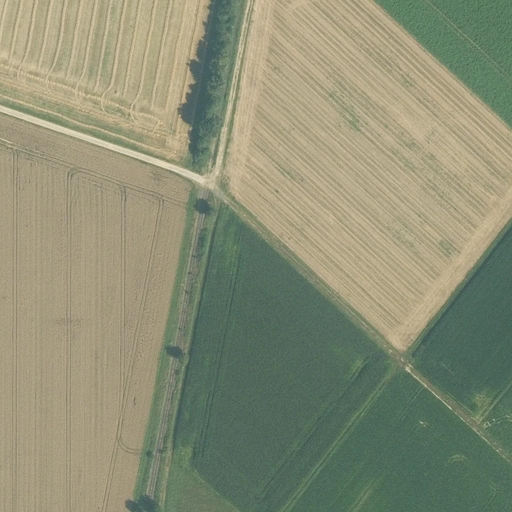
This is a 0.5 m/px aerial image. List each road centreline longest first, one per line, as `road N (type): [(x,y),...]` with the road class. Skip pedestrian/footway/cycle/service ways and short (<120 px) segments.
road 1 (track): [(0,109),(216,189),(511,461)]
road 2 (track): [(216,189),(162,511)]
road 3 (track): [(216,189),(248,0)]
